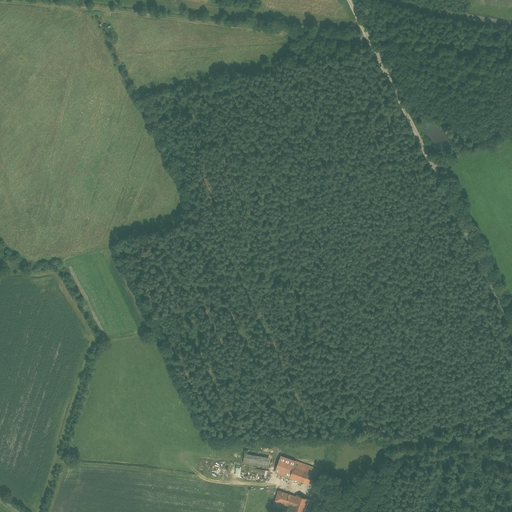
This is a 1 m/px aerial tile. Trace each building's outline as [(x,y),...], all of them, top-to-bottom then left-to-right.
[(117,37),(110,25),(104,28),(111,40),(117,37)] [(65,54),(58,50),(55,53),(62,58),(65,54)] [(269,458),(244,453),(242,464),(268,468),(269,458)] [(275,472),(290,478),(297,461),(281,455),(275,472)] [(319,470),(297,461),(290,478),(312,487),(317,476),(319,470)] [(287,506),(291,507),(290,511),(293,511),(303,511),(307,499),(295,495),(295,496),(277,491),(273,502),(280,504),(279,508),(286,510),(287,506)] [(279,508),(280,504),(273,502),(271,509),(278,511),(279,508)]
